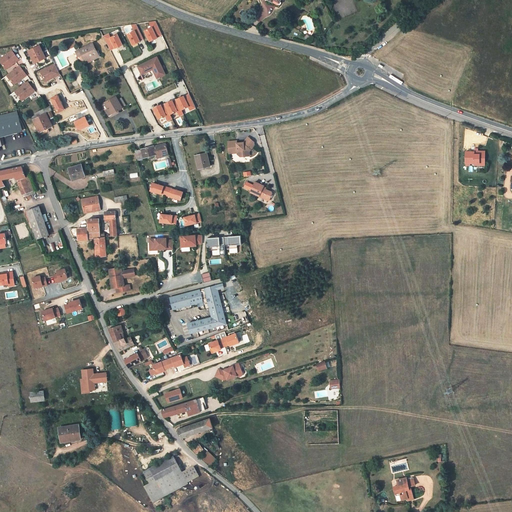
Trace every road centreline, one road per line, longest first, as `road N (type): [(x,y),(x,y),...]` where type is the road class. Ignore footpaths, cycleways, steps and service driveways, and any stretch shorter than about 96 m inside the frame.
road 1 (unclassified): [(159,136),(298,114),(357,81)]
road 2 (secondary): [(149,0),(326,57)]
road 3 (unclassified): [(140,388),(175,438),(256,511)]
road 4 (unclassified): [(41,157),(97,310)]
road 5 (residential): [(104,144),(84,97),(69,98),(61,85),(39,89),(21,52)]
road 6 (secondary): [(391,84),(511,132)]
